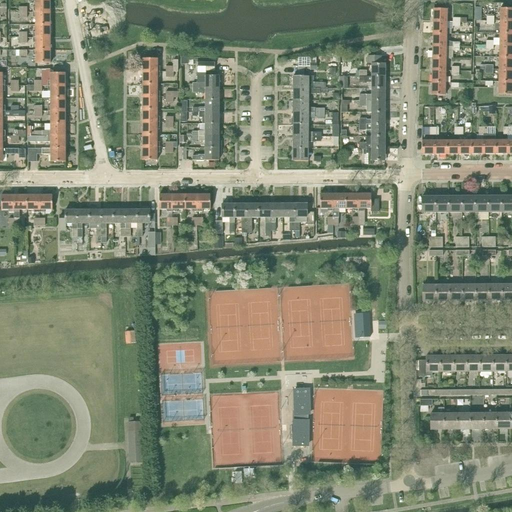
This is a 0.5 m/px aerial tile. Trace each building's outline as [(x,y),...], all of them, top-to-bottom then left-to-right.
[(32,7),(32,13),(50,12),(49,0),(34,0),(34,7),(32,7)] [(433,9),(433,22),(447,22),(447,10),(433,9)] [(511,9),(500,9),(500,21),(511,21),(511,9)] [(50,12),(32,13),(27,13),(19,13),(19,18),(34,18),(34,25),(50,25),(50,12)] [(511,21),(500,21),(499,33),(511,33),(511,21)] [(447,22),(433,22),(433,34),(446,34),(447,22)] [(50,25),(34,25),(34,32),(32,33),(32,38),(50,38),(50,25)] [(511,33),(499,33),(499,46),(511,45),(511,33)] [(433,34),(432,46),(446,46),(446,34),(433,34)] [(50,38),(32,38),(32,43),(34,43),(34,50),(32,50),(32,51),(50,51),(50,38)] [(511,45),(499,46),(499,58),(511,58),(511,45)] [(446,46),(432,46),(432,58),(446,59),(446,46)] [(50,51),(32,51),(32,56),(35,56),(35,63),(50,63),(50,51)] [(371,76),(384,76),(384,65),(382,65),(382,57),(367,56),(367,63),(371,63),(371,76)] [(432,58),(432,71),(445,71),(446,59),(432,58)] [(511,58),(499,58),(499,70),(511,70),(511,58)] [(197,59),(197,67),(205,67),(213,67),(213,63),(213,59),(205,59),(197,59)] [(141,60),(141,72),(159,72),(159,67),(157,67),(157,60),(141,60)] [(165,67),(165,72),(178,73),(178,60),(173,60),(173,67),(165,67)] [(511,79),(511,70),(499,70),(498,82),(511,83),(511,79)] [(445,71),(432,71),(432,83),(445,83),(445,71)] [(159,72),(141,72),(141,85),(157,85),(157,77),(159,77),(159,72)] [(47,81),(47,86),(65,86),(65,73),(50,73),(50,81),(47,81)] [(218,89),(218,77),(205,77),(205,74),(197,74),(197,83),(192,83),(192,88),(218,89)] [(371,83),(371,88),(388,88),(388,82),(384,82),(384,76),(371,76),(371,77),(366,76),(359,76),(359,83),(371,83)] [(292,77),(292,89),(327,89),(327,88),(325,88),(325,83),(312,83),(312,85),(308,85),(308,77),(292,77)] [(511,83),(498,82),(498,95),(511,95),(511,83)] [(445,83),(432,83),(431,95),(445,95),(445,83)] [(157,85),(141,85),(141,97),(159,98),(159,92),(157,92),(157,85)] [(65,86),(47,86),(47,91),(50,91),(50,99),(65,99),(65,86)] [(204,100),(218,101),(218,89),(192,88),(192,93),(204,93),(204,100)] [(359,100),(384,100),(384,96),(388,96),(388,88),(371,88),(371,95),(359,95),(359,100)] [(308,101),(308,94),(315,94),(327,94),(327,89),(292,89),(292,101),(308,101)] [(159,98),(141,97),(141,110),(156,110),(157,102),(158,102),(159,98)] [(65,99),(50,99),(50,106),(47,106),(47,111),(65,111),(65,99)] [(204,100),(204,108),(199,108),(192,108),(192,113),(199,113),(218,113),(218,101),(204,100)] [(371,112),(384,112),(384,100),(359,100),(359,107),(366,107),(366,106),(371,106),(371,112)] [(308,113),(308,108),(308,101),(292,101),(292,113),(308,113)] [(156,110),(141,110),(141,123),(158,123),(159,117),(156,117),(156,110)] [(0,123),(3,124),(3,117),(5,117),(11,117),(25,117),(25,111),(19,111),(11,111),(5,111),(0,111),(0,123)] [(65,111),(47,111),(47,117),(50,117),(50,124),(65,124),(65,111)] [(384,124),(384,112),(371,112),(371,120),(366,121),(366,119),(359,119),(359,124),(384,124)] [(202,125),(218,125),(218,113),(199,113),(199,118),(202,118),(202,125)] [(308,125),(308,118),(308,113),(292,113),(292,125),(308,125)] [(158,123),(141,123),(141,135),(156,135),(156,128),(158,127),(158,123)] [(50,131),(47,131),(34,131),(34,137),(65,137),(65,124),(50,124),(50,131)] [(384,136),(384,124),(359,124),(359,131),(371,131),(371,136),(384,136)] [(218,125),(202,125),(200,125),(200,131),(199,131),(199,132),(192,132),(192,137),(218,137),(218,125)] [(308,133),(308,125),(292,125),(292,137),(320,137),(320,133),(308,133)] [(156,135),(141,135),(141,148),(158,148),(158,142),(156,142),(156,135)] [(446,155),(459,155),(459,141),(459,135),(446,136),(446,142),(446,155)] [(476,135),(476,141),(471,141),(471,155),(483,155),(483,135),(476,135)] [(483,135),(483,155),(496,155),(496,141),(495,141),(495,135),(483,135)] [(359,148),(384,148),(384,136),(371,136),(371,137),(366,137),(366,143),(359,143),(359,148)] [(65,149),(65,137),(34,137),(27,137),(27,142),(50,142),(50,149),(49,149),(65,149)] [(218,141),(218,137),(192,137),(192,141),(199,141),(199,142),(204,142),(204,149),(221,149),(221,141),(218,141)] [(320,142),(320,137),(292,137),(292,149),(307,149),(307,142),(320,142)] [(459,141),(459,155),(471,155),(471,141),(459,141)] [(496,155),(508,155),(508,141),(496,141),(496,155)] [(422,156),(434,156),(434,142),(422,142),(422,156)] [(434,142),(434,156),(446,155),(446,142),(434,142)] [(158,148),(141,148),(141,160),(156,160),(156,153),(158,153),(158,148)] [(384,161),(384,148),(359,148),(359,155),(364,155),(364,165),(371,165),(373,165),(373,161),(384,161)] [(36,162),(36,155),(50,155),(50,162),(65,162),(65,149),(49,149),(48,149),(27,149),(27,162),(36,162)] [(221,149),(204,149),(204,156),(199,156),(199,157),(192,157),(192,161),(218,161),(218,156),(221,156),(221,149)] [(307,161),(307,149),(292,149),(292,161),(307,161)] [(333,212),(333,194),(320,194),(320,210),(327,210),(327,212),(333,212)] [(338,218),(338,212),(338,210),(345,210),(345,194),(333,194),(333,212),(333,218),(338,218)] [(357,212),(357,194),(345,194),(345,210),(352,210),(352,212),(357,212)] [(370,194),(357,194),(357,212),(363,212),(363,210),(370,210),(370,212),(379,212),(379,199),(370,199),(370,194)] [(9,213),(14,213),(13,195),(1,195),(1,211),(9,211),(9,213)] [(19,219),(19,213),(19,211),(26,210),(26,195),(13,195),(14,213),(14,219),(19,219)] [(26,195),(26,210),(34,210),(34,213),(39,213),(39,195),(26,195)] [(39,195),(39,213),(44,213),(44,210),(51,210),(51,195),(39,195)] [(166,212),(172,212),(172,195),(159,195),(159,210),(166,210),(166,212)] [(172,195),(172,212),(177,212),(177,210),(184,210),(184,195),(172,195)] [(184,195),(184,210),(192,210),(192,212),(197,212),(197,195),(184,195)] [(197,195),(197,212),(202,212),(202,210),(210,210),(210,195),(197,195)] [(503,213),(511,212),(511,196),(503,197),(503,213)] [(423,213),(436,213),(436,197),(423,197),(423,213)] [(436,197),(436,213),(449,213),(449,197),(436,197)] [(449,197),(449,213),(463,213),(463,197),(449,197)] [(463,197),(463,213),(476,213),(476,197),(463,197)] [(476,197),(476,213),(489,213),(489,197),(476,197)] [(489,197),(489,213),(503,213),(503,197),(489,197)] [(258,218),(265,218),(265,223),(270,223),(270,204),(258,205),(258,218)] [(282,218),(282,204),(270,204),(270,223),(275,223),(275,218),(282,218)] [(282,218),(289,218),(289,223),(289,232),(294,232),(294,204),(282,204),(282,218)] [(299,240),(299,223),(299,217),(306,217),(306,225),(314,225),(313,213),(306,213),(306,204),(294,204),(294,232),(294,240),(299,240)] [(234,223),(234,218),(234,205),(222,205),(222,218),(229,218),(229,223),(234,223)] [(241,234),(246,234),(246,205),(234,205),(234,218),(241,218),(241,223),(241,234)] [(258,218),(258,205),(246,205),(246,234),(251,234),(251,218),(258,218)] [(89,224),(101,224),(101,210),(97,210),(97,206),(89,206),(89,210),(89,224)] [(106,243),(106,224),(113,224),(113,206),(105,206),(105,210),(101,210),(101,224),(101,229),(101,238),(101,244),(106,243)] [(120,237),(125,237),(125,210),(121,210),(121,206),(113,206),(113,224),(120,224),(120,237)] [(125,210),(125,237),(130,237),(130,223),(137,223),(136,210),(136,207),(128,207),(128,210),(125,210)] [(77,210),(64,210),(64,216),(59,216),(59,232),(65,232),(65,224),(71,224),(71,238),(77,237),(77,210)] [(89,210),(77,210),(77,237),(82,237),(82,224),(89,224),(89,210)] [(136,210),(137,223),(137,237),(142,237),(142,223),(149,223),(149,210),(136,210)] [(214,238),(214,250),(223,250),(223,238),(214,238)] [(20,262),(28,262),(28,251),(23,251),(23,256),(20,256),(20,262)] [(502,302),(511,301),(511,285),(502,286),(502,302)] [(423,302),(436,302),(436,286),(423,286),(423,302)] [(436,302),(449,302),(449,286),(436,286),(436,302)] [(449,302),(463,302),(463,286),(449,286),(449,302)] [(463,302),(476,302),(476,286),(463,286),(463,302)] [(476,302),(489,302),(489,286),(476,286),(476,302)] [(489,302),(502,302),(502,286),(489,286),(489,302)] [(356,314),(357,338),(370,338),(369,313),(356,314)] [(427,377),(427,373),(440,373),(440,357),(426,357),(426,361),(419,361),(419,377),(427,377)] [(440,373),(453,373),(453,357),(440,357),(440,373)] [(453,373),(466,372),(466,357),(453,357),(453,373)] [(466,357),(466,372),(480,372),(479,357),(466,357)] [(480,372),(493,372),(493,357),(479,357),(480,372)] [(493,372),(506,372),(506,357),(493,357),(493,372)] [(310,415),(309,389),(295,389),(296,420),(294,420),(295,446),(308,446),(308,415),(310,415)] [(438,408),(438,414),(431,414),(431,430),(444,430),(444,414),(444,408),(438,408)] [(484,414),(484,430),(497,429),(497,413),(484,414)] [(497,413),(497,429),(510,429),(510,413),(497,413)] [(444,414),(444,430),(457,430),(457,414),(444,414)] [(457,414),(457,430),(471,430),(471,414),(457,414)] [(471,430),(484,430),(484,414),(471,414),(471,430)] [(134,431),(127,431),(128,464),(141,463),(139,423),(134,423),(134,431)]
